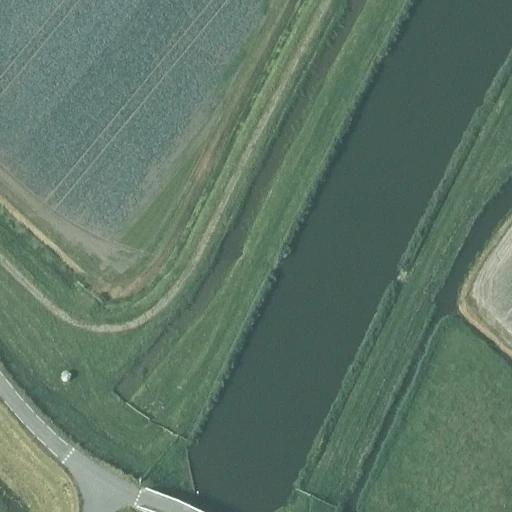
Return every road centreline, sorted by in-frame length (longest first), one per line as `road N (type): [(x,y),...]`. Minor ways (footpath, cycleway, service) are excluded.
road 1 (track): [(325,0),(179,283),(144,321),(101,330),(70,322),(0,262)]
road 2 (unclassified): [(108,486),(41,433),(0,386)]
